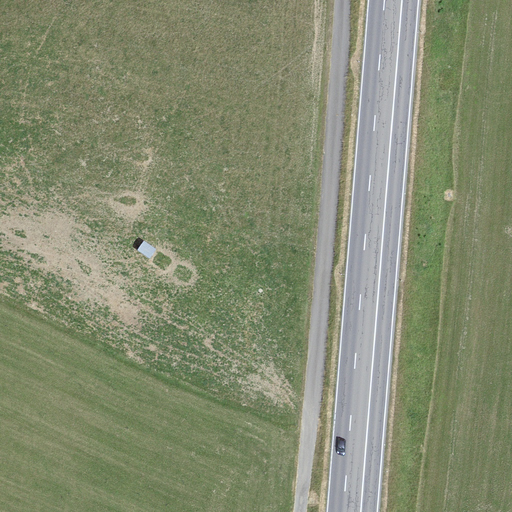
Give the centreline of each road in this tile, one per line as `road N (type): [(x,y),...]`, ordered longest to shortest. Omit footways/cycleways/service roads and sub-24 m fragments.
road 1 (track): [(342,0),(300,511)]
road 2 (primary): [(393,0),(352,511)]
